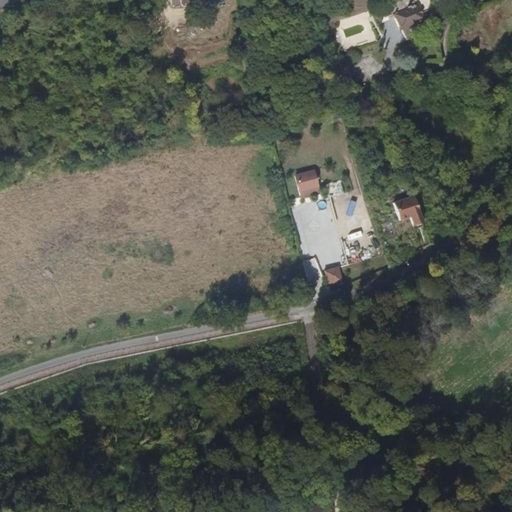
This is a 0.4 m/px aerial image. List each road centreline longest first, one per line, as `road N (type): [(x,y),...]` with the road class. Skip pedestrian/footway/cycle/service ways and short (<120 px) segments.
road 1 (unclassified): [(511,170),(443,246),(368,290),(0,382)]
road 2 (track): [(304,310),(323,511)]
road 3 (residential): [(511,81),(455,74),(442,56),(443,19),(473,0)]
